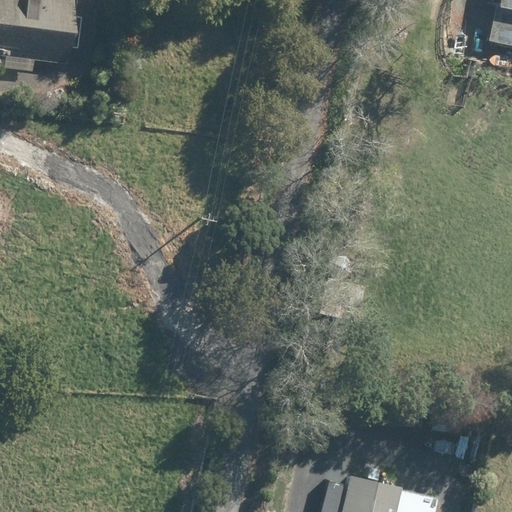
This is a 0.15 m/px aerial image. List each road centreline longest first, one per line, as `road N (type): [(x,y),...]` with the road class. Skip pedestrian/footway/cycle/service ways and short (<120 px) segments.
road 1 (track): [(240,511),(351,0)]
road 2 (track): [(310,511),(317,477),(342,457),(383,455),(443,479),(445,511)]
road 3 (track): [(96,0),(91,55),(69,75),(0,90)]
